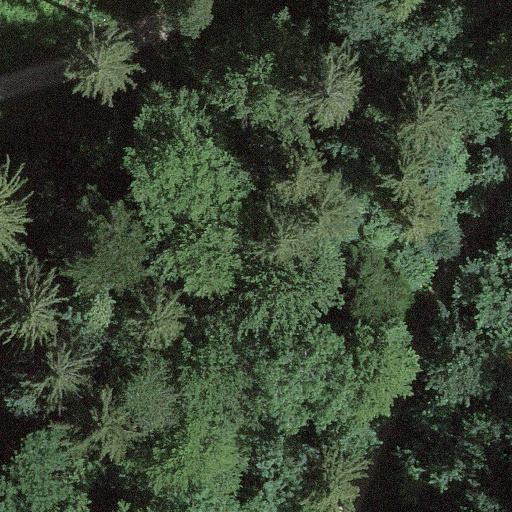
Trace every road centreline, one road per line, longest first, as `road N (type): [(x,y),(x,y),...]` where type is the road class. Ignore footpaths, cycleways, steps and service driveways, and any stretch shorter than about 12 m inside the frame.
road 1 (track): [(353,511),(470,238),(511,169)]
road 2 (track): [(207,0),(125,48),(0,92)]
